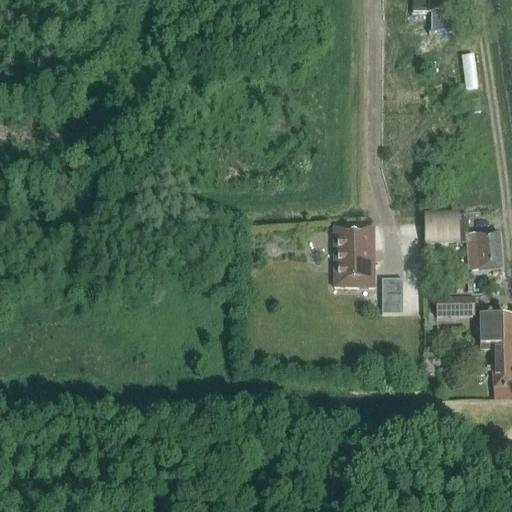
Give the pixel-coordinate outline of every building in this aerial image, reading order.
[(412,15),(429,15),(442,15),(442,48),(454,48),(454,15),(451,15),(450,0),(412,0),(410,17),(411,17),(412,15)] [(479,103),(468,103),(469,115),(480,114),(479,103)] [(500,253),(498,234),(465,237),(465,221),(458,220),(423,221),(423,247),(459,246),(466,245),(467,255),(500,253)] [(332,290),(374,290),(373,228),(332,229),(332,290)] [(500,253),(467,255),(469,274),(501,272),(500,253)] [(465,271),(445,270),(444,286),(465,286),(465,271)] [(402,317),(402,282),(381,282),(381,317),(402,317)] [(474,319),(474,301),(436,301),(436,319),(474,319)] [(511,402),(511,319),(480,319),(481,349),(491,348),(493,403),(511,402)]
